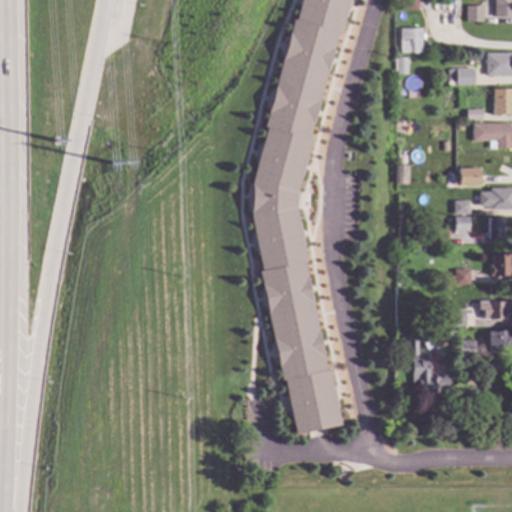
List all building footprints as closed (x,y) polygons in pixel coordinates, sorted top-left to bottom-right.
[(346,0),(337,35),(334,34),(305,139),(308,140),(293,194),(292,208),(303,263),(300,264),(322,370),(325,371),(337,426),(291,436),(280,381),(277,382),(254,272),(257,271),(246,217),(247,183),(262,129),(259,128),(289,20),(292,21),(297,0),(346,0)] [(416,0),(416,12),(397,12),(397,0),(416,0)] [(511,0),(511,18),(492,18),(492,0),(511,0)] [(480,23),(463,23),(463,7),(480,7),(480,23)] [(420,34),(422,34),(422,40),(418,40),(418,54),(397,54),(397,29),(420,29),(420,34)] [(511,77),(497,77),(497,79),(492,79),(492,76),(482,76),(482,54),(511,54),(511,77)] [(396,59),(404,59),(404,61),(406,61),(406,65),(405,65),(405,75),(395,75),(395,72),(391,72),(391,58),(396,58),(396,59)] [(471,69),(471,88),(445,88),(445,69),(471,69)] [(510,99),(511,99),(511,104),(510,115),(489,115),(490,90),(511,90),(510,99)] [(479,121),(463,121),(463,110),(479,110),(479,121)] [(507,132),(510,132),(509,149),(486,149),(486,142),(469,142),(469,124),(507,125),(507,132)] [(405,185),(392,185),(392,167),(405,167),(405,185)] [(477,186),(456,186),(456,188),(450,188),(450,176),(454,176),(454,169),(477,169),(477,186)] [(511,211),(486,211),(486,208),(475,207),(475,193),(487,193),(487,189),(511,189),(511,211)] [(465,215),(451,215),(451,201),(465,202),(465,215)] [(465,233),(450,233),(450,232),(444,232),(444,226),(451,226),(451,217),(465,217),(465,233)] [(500,239),(484,239),(484,218),(500,218),(500,239)] [(507,262),(510,262),(510,269),(507,269),(507,276),(500,276),(500,279),(495,279),(495,277),(485,277),(486,266),(488,266),(488,255),(507,255),(507,262)] [(466,286),(444,285),(444,277),(450,277),(450,270),(466,270),(466,286)] [(509,315),(502,315),(501,320),(479,320),(480,311),(475,311),(475,302),(509,302),(509,315)] [(462,328),(443,328),(442,311),(461,310),(462,328)] [(510,352),(483,352),(483,331),(510,331),(510,352)] [(472,359),(454,359),(454,341),(472,341),(472,359)] [(414,360),(427,360),(427,378),(431,378),(431,375),(447,375),(447,401),(434,400),(434,395),(427,395),(427,401),(415,401),(415,383),(408,383),(408,372),(402,372),(402,364),(408,364),(408,357),(398,356),(398,342),(414,342),(414,360)]
